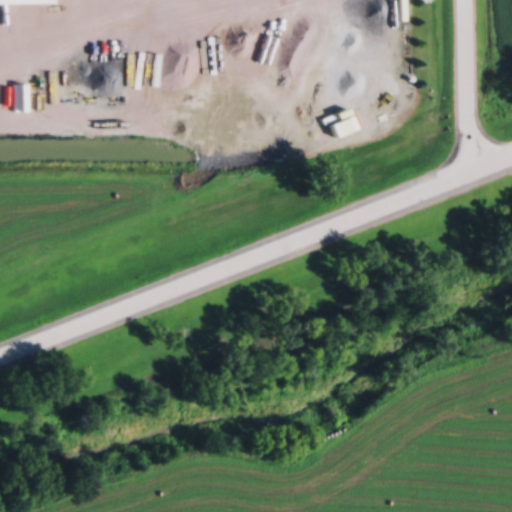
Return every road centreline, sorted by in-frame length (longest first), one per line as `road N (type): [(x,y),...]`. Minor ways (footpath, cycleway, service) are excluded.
road 1 (primary): [(0,359),(511,157)]
road 2 (tertiary): [(466,0),(476,172)]
